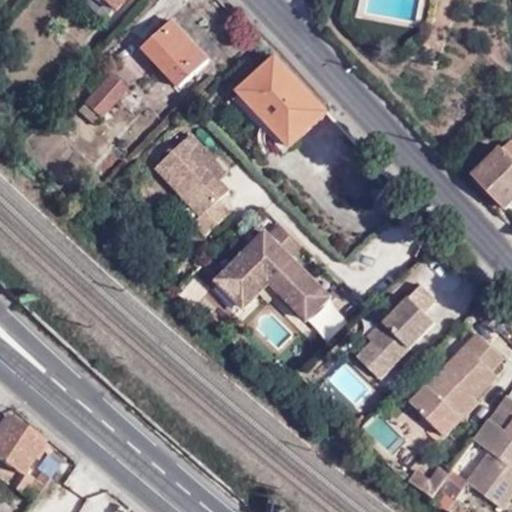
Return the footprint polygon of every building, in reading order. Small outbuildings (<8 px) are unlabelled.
[(211,58),(172,20),(143,49),(181,88),(211,58)] [(329,112),(278,57),(239,92),(291,148),(329,112)] [(99,121),(126,92),(109,76),(81,105),(99,121)] [(0,100),(0,118),(9,110),(0,100)] [(206,167),(213,160),(191,136),(155,167),(199,216),(193,222),(204,235),(228,213),(217,201),(228,192),(219,181),(206,167)] [(511,201),(511,138),(475,175),(506,208),(511,201)] [(225,174),(213,160),(206,167),(219,181),(225,174)] [(299,248),(278,227),(267,237),(264,235),(216,282),(242,309),(291,262),(288,259),(299,248)] [(506,313),(495,290),(484,302),(497,320),(506,313)] [(408,344),(416,336),(419,339),(435,322),(410,297),(384,322),(387,325),(372,341),(394,363),(410,347),(408,344)] [(372,341),(387,325),(384,322),(382,320),(367,335),(372,341)] [(410,347),(419,339),(416,336),(408,344),(410,347)] [(479,336),(412,405),(446,438),(462,421),(458,418),(476,400),(497,378),(492,373),(504,361),(479,336)] [(361,358),(331,376),(347,403),(377,385),(361,358)] [(511,400),(506,395),(474,440),(491,452),(467,483),(503,509),(511,496),(511,422),(511,421),(511,400)] [(476,400),(458,418),(462,421),(479,404),(476,400)] [(65,453),(44,434),(40,440),(4,414),(0,419),(0,461),(18,474),(38,447),(48,454),(51,448),(63,457),(65,453)] [(416,469),(410,476),(433,494),(437,488),(438,488),(446,477),(449,473),(439,466),(429,479),(416,469)] [(410,476),(407,480),(430,498),(433,494),(410,476)] [(438,488),(437,488),(454,502),(463,490),(446,477),(438,488)] [(25,493),(34,500),(43,485),(35,479),(25,493)]
